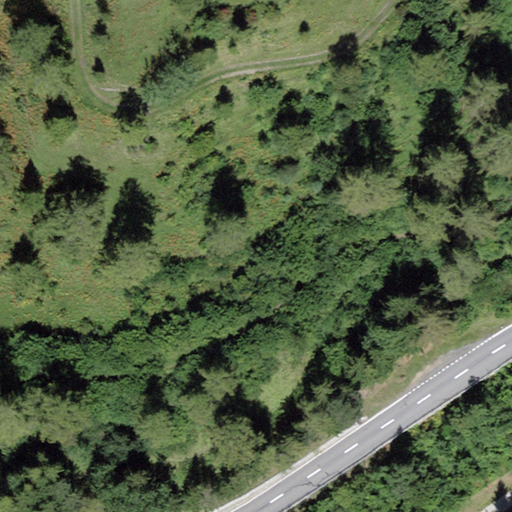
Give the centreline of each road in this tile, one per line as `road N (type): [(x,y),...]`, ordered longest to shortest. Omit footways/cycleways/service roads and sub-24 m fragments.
road 1 (track): [(397,0),(338,53),(246,70),(192,94),(127,107),(87,67),(78,0)]
road 2 (secondary): [(254,511),(511,340)]
